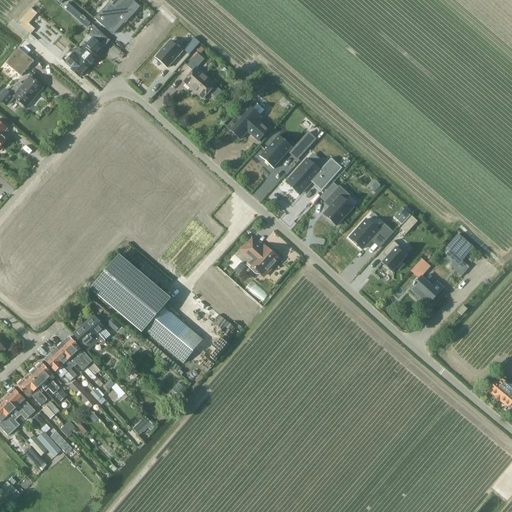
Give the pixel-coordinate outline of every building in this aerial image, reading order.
[(101,12),(95,19),(105,28),(110,22),(118,29),(121,25),(120,25),(121,24),(123,22),(125,24),(140,7),(131,0),(119,0),(110,11),(105,7),(101,12)] [(33,19),(37,14),(32,9),(27,14),(33,19)] [(91,23),(76,9),(72,14),(87,28),(91,23)] [(79,47),(72,54),(76,57),(88,68),(96,58),(94,56),(101,48),(102,49),(109,42),(95,29),(88,37),(91,40),(82,50),(79,47)] [(170,41),(155,58),(167,69),(182,52),(170,41)] [(21,76),(34,61),(19,48),(6,63),(21,76)] [(202,97),(208,91),(215,98),(221,92),(213,85),(214,84),(195,68),(203,59),(196,53),(186,65),(192,71),(184,81),(202,97)] [(88,68),(76,57),(72,54),(65,62),(72,67),(70,69),(79,78),(88,68)] [(22,85),(19,82),(9,93),(5,89),(0,95),(0,100),(6,105),(13,97),(26,108),(43,87),(30,76),(22,85)] [(235,120),(227,128),(240,140),(248,132),(259,142),(269,131),(257,121),(261,117),(259,116),(264,111),(257,105),(253,110),(248,105),(244,109),(235,120)] [(259,156),(274,169),(274,168),(292,148),(278,135),(278,136),(260,156),(259,156)] [(307,160),(287,182),(301,194),(311,182),(321,191),(342,169),(331,159),(320,171),(307,160)] [(339,187),(324,203),(329,208),(323,215),(336,226),(353,208),(353,207),(357,203),(349,196),(339,187)] [(394,216),(403,224),(411,215),(402,207),(394,216)] [(366,220),(349,238),(362,250),(379,231),(366,220)] [(462,261),(473,248),(463,238),(458,235),(447,248),(451,251),(462,261)] [(251,263),(264,275),(265,274),(267,274),(269,272),(269,269),(280,257),(267,245),(264,248),(253,239),(244,249),(255,259),(251,263)] [(408,255),(393,242),(383,253),(388,257),(382,264),(392,273),(396,268),(399,271),(405,265),(402,262),(408,255)] [(118,254),(89,288),(143,333),(145,331),(183,364),(203,340),(165,308),(172,300),(118,254)] [(428,305),(443,288),(436,282),(432,287),(420,277),(410,289),(428,305)] [(239,328),(189,292),(184,299),(198,308),(195,312),(202,316),(199,321),(229,342),(239,328)] [(462,304),(457,311),(461,314),(467,308),(462,304)] [(94,315),(83,324),(84,325),(97,341),(100,339),(102,338),(99,335),(106,329),(95,316),(94,315)] [(122,328),(114,321),(111,325),(119,332),(122,328)] [(98,342),(97,341),(84,325),(74,334),(88,350),(98,342)] [(71,337),(65,343),(87,367),(89,364),(84,358),(87,355),(82,350),(83,350),(71,337)] [(65,343),(59,348),(75,366),(77,364),(83,370),(87,367),(65,343)] [(59,348),(51,355),(73,379),(76,376),(71,370),(75,366),(59,348)] [(73,379),(51,355),(45,361),(61,378),(64,375),(70,382),(73,379)] [(92,366),(98,373),(102,369),(97,362),(92,366)] [(43,363),(35,370),(56,393),(59,390),(50,380),(54,376),(43,363)] [(126,370),(135,379),(140,374),(130,365),(126,370)] [(91,379),(95,380),(97,378),(88,369),(84,372),(91,379)] [(35,370),(29,376),(41,388),(45,392),(48,390),(53,396),(56,393),(35,370)] [(29,376),(23,381),(44,404),(47,401),(38,391),(41,388),(29,376)] [(509,413),(511,408),(511,385),(507,389),(504,387),(507,384),(500,378),(490,390),(507,404),(504,408),(509,413)] [(44,404),(23,381),(17,387),(29,399),(31,397),(41,407),(44,404)] [(93,404),(93,400),(76,381),(69,387),(87,406),(91,406),(93,404)] [(121,398),(125,394),(117,385),(113,388),(121,398)] [(14,389),(8,395),(28,418),(32,414),(23,404),(26,402),(14,389)] [(90,393),(98,401),(102,397),(95,389),(90,393)] [(56,396),(61,402),(67,396),(62,390),(56,396)] [(8,395),(2,401),(18,418),(21,415),(26,420),(28,418),(8,395)] [(2,401),(0,402),(0,412),(16,429),(20,425),(15,421),(18,418),(2,401)] [(46,406),(54,415),(55,415),(59,411),(51,402),(46,406)] [(54,415),(46,406),(42,411),(50,419),(54,415)] [(0,427),(8,436),(16,429),(0,412),(0,427)] [(88,416),(95,423),(99,419),(92,412),(88,416)] [(47,424),(38,414),(32,420),(41,429),(47,424)] [(153,424),(146,417),(133,429),(139,436),(153,424)] [(69,421),(65,425),(71,432),(75,428),(69,421)] [(77,427),(83,433),(86,431),(80,424),(77,427)] [(65,426),(60,430),(68,438),(72,434),(65,426)] [(44,432),(37,438),(54,458),(61,452),(44,432)] [(67,451),(72,447),(61,434),(56,439),(67,451)] [(48,451),(34,436),(27,442),(41,457),(48,451)] [(30,447),(24,452),(39,469),(45,463),(30,447)] [(13,477),(9,482),(13,485),(17,481),(13,477)] [(8,481),(0,489),(0,492),(5,497),(15,487),(13,485),(9,482),(8,481)] [(15,487),(5,497),(12,504),(21,493),(15,487)]
